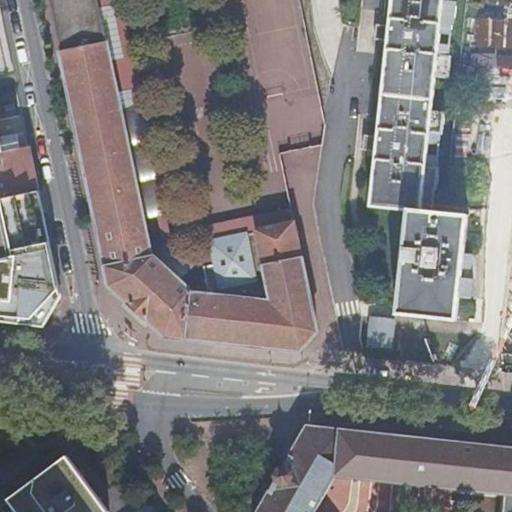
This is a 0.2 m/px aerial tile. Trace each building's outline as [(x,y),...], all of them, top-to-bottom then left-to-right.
[(165,337),(302,352),(318,333),(302,258),(264,267),(270,302),(206,296),(194,295),(195,292),(192,292),(183,283),(184,280),(167,263),(164,266),(154,257),(115,75),(99,0),(50,0),(110,287),(141,315),(165,337)] [(194,295),(206,296),(207,285),(205,285),(203,284),(200,283),(198,281),(195,279),(193,278),(191,274),(189,271),(189,269),(187,267),(185,265),(183,262),(180,260),(177,259),(173,257),(170,256),(167,254),(164,252),(162,247),(160,241),(157,235),(124,74),(115,75),(154,257),(164,266),(167,263),(184,280),(183,283),(192,292),(195,292),(194,295)] [(0,199),(38,191),(35,177),(29,149),(15,151),(11,137),(0,138),(0,199)] [(286,217),(293,215),(284,171),(277,173),(286,217)] [(62,307),(46,227),(38,191),(0,199),(0,319),(44,324),(62,307)] [(264,267),(302,258),(293,215),(286,217),(284,217),(290,251),(251,259),(257,290),(207,285),(206,296),(270,302),(264,267)] [(511,226),(499,351),(511,352),(511,226)] [(474,258),(463,257),(462,268),(470,268),(470,272),(472,272),(474,258)] [(511,450),(307,429),(258,511),(315,511),(318,509),(328,491),(336,477),(505,495),(511,495),(511,450)] [(105,511),(108,511),(66,455),(8,499),(17,511),(105,511)] [(511,511),(511,495),(505,495),(503,511),(511,511)]
